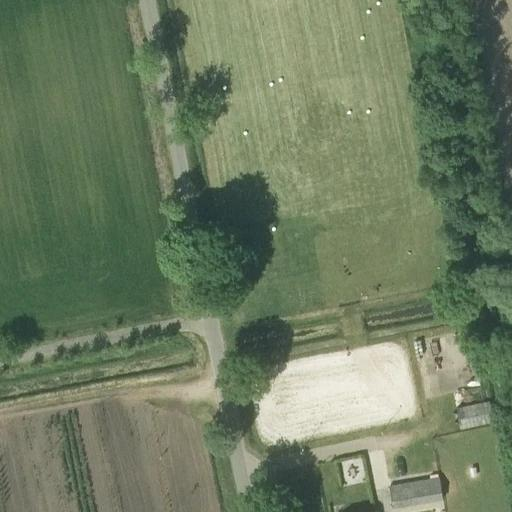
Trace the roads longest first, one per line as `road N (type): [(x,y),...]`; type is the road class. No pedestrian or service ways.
road 1 (unclassified): [(209,315),(147,0)]
road 2 (unclassified): [(209,315),(248,511)]
